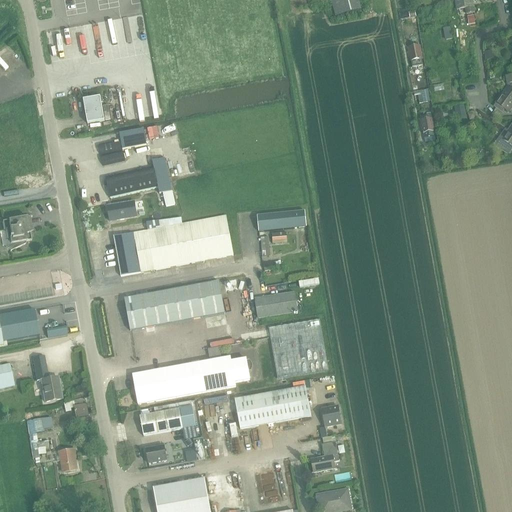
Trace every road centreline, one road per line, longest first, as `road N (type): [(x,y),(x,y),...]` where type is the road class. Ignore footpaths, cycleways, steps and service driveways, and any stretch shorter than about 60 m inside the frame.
road 1 (unclassified): [(114,482),(25,0)]
road 2 (unclassified): [(114,482),(299,450)]
